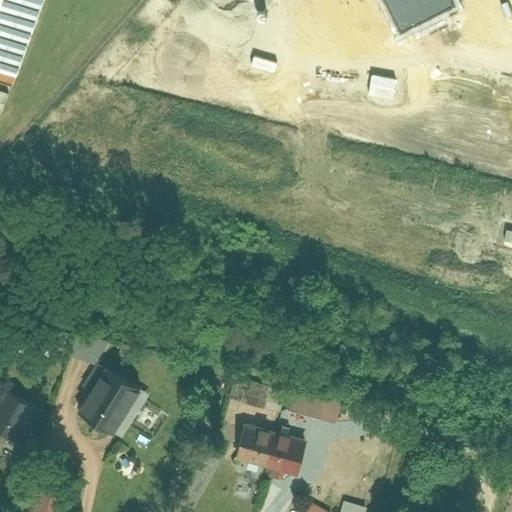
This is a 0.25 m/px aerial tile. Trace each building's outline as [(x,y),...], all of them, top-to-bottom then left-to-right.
[(48,0),(0,0),(0,74),(19,82),(48,0)] [(449,0),(382,0),(400,35),(454,8),(449,0)] [(107,365),(79,409),(112,430),(141,386),(107,365)] [(6,389),(0,399),(0,427),(18,437),(35,405),(6,389)] [(294,395),(288,414),(333,426),(339,402),(322,398),(321,402),(294,395)] [(267,463),(275,431),(245,423),(237,456),(267,463)] [(267,463),(297,471),(305,439),(275,431),(267,463)]
